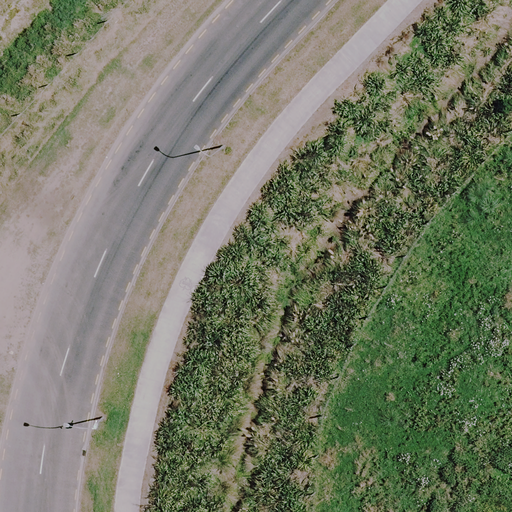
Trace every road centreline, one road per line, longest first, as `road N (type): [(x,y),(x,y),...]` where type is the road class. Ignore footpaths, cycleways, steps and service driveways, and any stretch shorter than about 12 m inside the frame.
road 1 (unclassified): [(263,0),(188,84),(95,234),(51,346)]
road 2 (unclassified): [(20,511),(51,346)]
